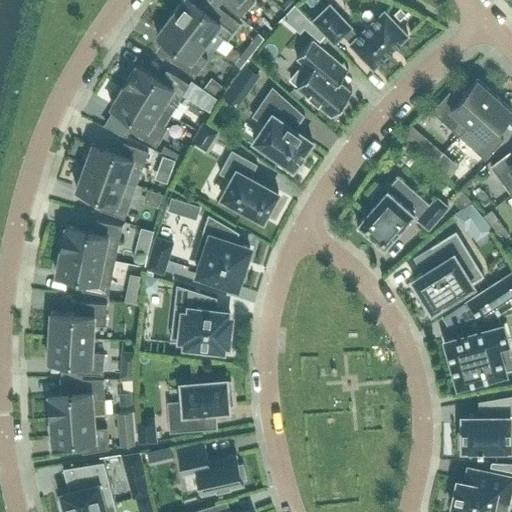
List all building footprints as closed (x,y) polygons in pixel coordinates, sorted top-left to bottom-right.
[(192,0),(179,0),(170,13),(205,39),(213,28),(226,38),(239,21),(214,2),(207,11),(192,0)] [(220,0),(239,15),(251,0),(220,0)] [(372,65),(407,33),(382,6),(355,32),(349,25),(350,25),(328,2),(311,18),(333,41),(341,33),(372,65)] [(399,18),(404,13),(399,7),(393,12),(399,18)] [(170,13),(155,32),(178,49),(171,59),(193,75),(206,57),(196,50),(205,39),(170,13)] [(302,62),(289,78),(330,112),(334,108),(337,111),(344,102),(341,99),(350,89),(337,78),(346,68),(310,37),(294,55),(302,62)] [(260,73),(243,61),(221,94),(237,105),(260,73)] [(159,105),(159,106),(169,113),(188,82),(165,67),(159,77),(135,62),(122,83),(159,105)] [(494,93),(476,76),(458,97),(449,89),(431,109),(458,133),(468,123),(467,122),(494,93)] [(159,106),(159,105),(122,83),(110,103),(134,118),(128,128),(155,144),(166,126),(152,117),(159,106)] [(263,122),(253,138),(292,165),(311,138),(294,126),(303,113),(271,84),(250,113),(263,122)] [(467,122),(468,123),(477,131),(468,142),(484,157),(502,137),(493,129),(511,109),(494,93),(467,122)] [(202,120),(191,139),(204,147),(216,128),(202,120)] [(91,141),(83,163),(124,178),(128,166),(140,170),(147,149),(122,140),(118,151),(91,141)] [(229,175),(219,193),(262,217),(277,189),(249,174),(257,161),(230,146),(217,169),(229,175)] [(511,191),(511,148),(511,147),(490,163),(511,192),(511,191)] [(162,155),(154,178),(166,182),(174,159),(162,155)] [(83,163),(75,186),(102,196),(98,207),(123,216),(130,195),(119,191),(124,178),(83,163)] [(447,204),(435,193),(428,202),(411,187),(401,198),(386,185),(384,188),(379,183),(370,193),(375,198),(356,220),(383,244),(413,210),(417,214),(415,216),(427,227),(447,204)] [(149,194),(144,207),(158,212),(163,198),(149,194)] [(171,194),(167,207),(175,209),(179,196),(171,194)] [(511,200),(497,210),(511,234),(511,200)] [(200,258),(196,271),(236,284),(249,245),(234,240),(238,230),(207,211),(193,255),(200,258)] [(64,224),(59,247),(114,258),(121,223),(95,218),(92,229),(64,224)] [(125,226),(117,253),(141,260),(149,234),(125,226)] [(483,273),(455,228),(430,244),(439,259),(412,276),(431,307),(471,281),(483,273)] [(154,234),(145,266),(162,271),(172,239),(154,234)] [(114,258),(59,247),(54,271),(83,277),(81,288),(107,293),(114,258)] [(479,319),(479,320),(480,324),(443,335),(456,381),(504,368),(497,341),(507,338),(501,319),(500,319),(497,309),(511,299),(511,267),(465,298),(475,313),(482,311),(484,315),(479,319)] [(225,341),(228,314),(225,314),(226,308),(214,307),(215,295),(176,282),(170,335),(184,336),(184,342),(196,343),(196,345),(209,347),(209,344),(221,346),(221,340),(225,341)] [(137,302),(139,291),(126,289),(124,300),(137,302)] [(49,310),(48,334),(91,336),(92,323),(104,324),(105,302),(79,300),(78,312),(49,310)] [(48,334),(47,358),(75,359),(75,371),(102,372),(103,350),(91,350),(91,336),(48,334)] [(120,351),(120,364),(119,375),(133,376),(134,350),(121,349),(120,351)] [(179,379),(181,399),(167,400),(170,429),(194,426),(193,410),(228,407),(227,392),(230,392),(229,379),(225,379),(225,376),(179,379)] [(47,392),(49,416),(93,412),(92,400),(104,399),(102,377),(75,378),(76,389),(47,392)] [(104,381),(104,407),(117,407),(118,382),(104,381)] [(461,446),(509,446),(509,413),(511,412),(511,392),(477,398),(477,413),(461,413),(461,446)] [(93,412),(49,416),(51,440),(80,437),(81,451),(107,446),(106,425),(94,426),(93,412)] [(137,439),(155,438),(153,414),(135,416),(137,439)] [(181,472),(195,469),(200,491),(242,481),(241,477),(245,476),(241,461),(237,462),(235,452),(207,458),(203,442),(176,449),(181,472)] [(146,455),(148,465),(172,460),(170,450),(146,455)] [(122,454),(131,496),(149,492),(140,451),(122,454)] [(70,511),(114,501),(103,459),(62,466),(67,488),(59,490),(61,496),(57,497),(60,509),(64,508),(64,511),(70,511)] [(456,477),(450,505),(481,511),(504,511),(507,501),(511,478),(511,475),(488,470),(485,483),(463,478),(456,477)] [(152,511),(148,493),(135,496),(138,511),(152,511)] [(117,511),(114,501),(70,511),(117,511)] [(249,511),(248,507),(233,511),(220,511),(217,502),(188,511),(249,511)]
